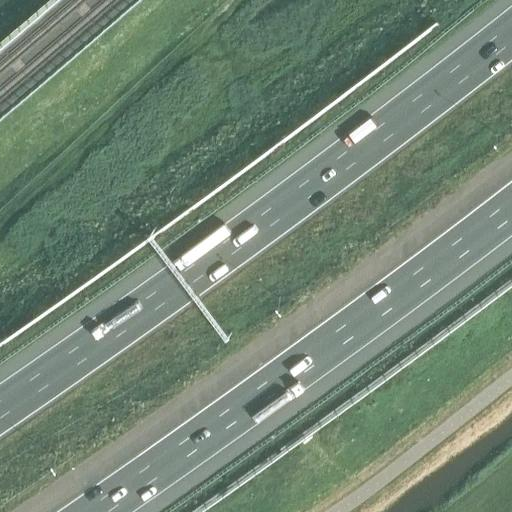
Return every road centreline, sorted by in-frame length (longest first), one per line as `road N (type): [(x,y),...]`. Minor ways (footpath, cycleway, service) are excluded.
road 1 (motorway): [(511,36),(322,185),(0,414)]
road 2 (motorway): [(99,511),(511,211)]
road 3 (unclassified): [(338,511),(511,375)]
